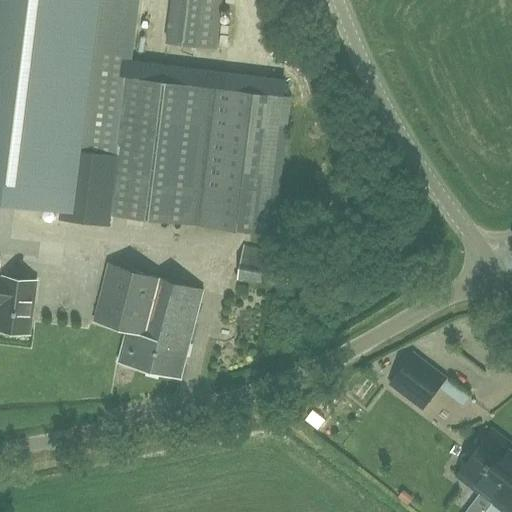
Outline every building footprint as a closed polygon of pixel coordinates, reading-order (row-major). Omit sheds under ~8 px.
[(40,0),(34,46),(14,201),(65,208),(64,214),(60,213),(59,215),(110,221),(111,213),(272,234),(289,98),(115,76),(124,0),(40,0)] [(172,0),(167,43),(216,49),(222,0),(172,0)] [(17,5),(9,99),(26,101),(35,7),(17,5)] [(207,67),(175,69),(176,84),(207,83),(207,67)] [(287,287),(293,254),(243,246),(237,279),(287,287)] [(182,378),(197,325),(205,291),(108,265),(94,320),(129,330),(121,362),(148,369),(148,372),(162,376),(163,373),(182,378)] [(0,329),(28,332),(34,281),(3,277),(2,279),(0,278),(0,329)] [(421,410),(447,377),(413,352),(388,385),(421,410)] [(448,425),(473,396),(452,378),(427,407),(448,425)] [(511,511),(511,446),(491,430),(456,476),(504,511),(511,511)]
